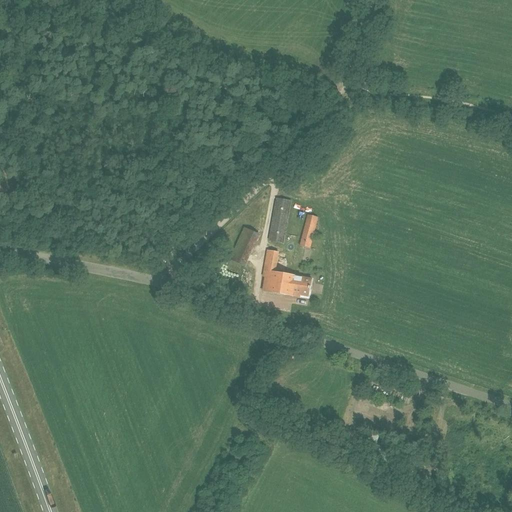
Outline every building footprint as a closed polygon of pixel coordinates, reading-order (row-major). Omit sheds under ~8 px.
[(292,201),(277,199),(270,241),(284,243),(292,201)] [(308,215),(300,246),(310,249),(319,218),(313,217),(313,216),(308,215)] [(257,244),(262,235),(255,231),(250,241),(257,244)] [(277,273),(280,254),(268,252),(263,278),(266,278),(264,292),(296,297),(296,295),(309,297),(312,279),(277,273)] [(283,350),(282,355),(294,359),(295,354),(283,350)] [(391,435),(385,433),(381,444),(406,453),(409,447),(389,439),(391,435)] [(357,445),(348,440),(345,446),(362,454),(364,450),(356,446),(357,445)] [(416,461),(375,445),(370,457),(412,473),(416,461)]
